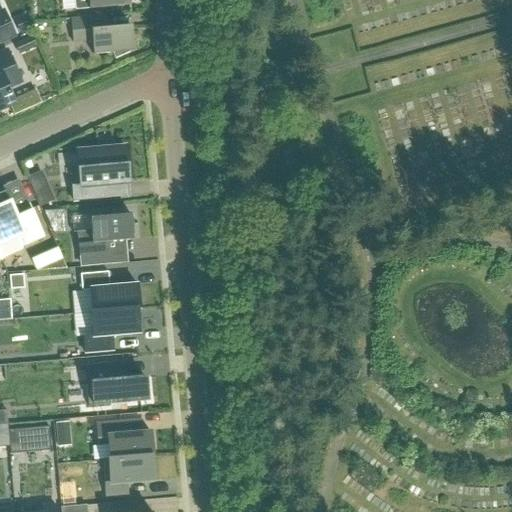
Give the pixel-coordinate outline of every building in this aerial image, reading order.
[(73,0),(74,11),(128,6),(127,0),(73,0)] [(0,13),(0,43),(14,38),(3,12),(0,13)] [(106,29),(105,18),(70,21),(72,44),(91,42),(92,55),(111,54),(114,60),(132,52),(130,27),(106,29)] [(32,39),(15,46),(19,55),(36,47),(32,39)] [(0,109),(13,104),(6,89),(20,83),(6,52),(0,54),(0,109)] [(80,187),(72,188),(74,203),(109,200),(108,186),(128,184),(124,148),(77,152),(80,187)] [(0,259),(22,250),(21,247),(42,238),(28,206),(13,213),(2,188),(0,188),(0,259)] [(46,190),(35,195),(40,206),(51,202),(46,190)] [(72,234),(76,233),(78,233),(91,232),(90,225),(89,219),(89,215),(71,217),(72,234)] [(79,258),(105,256),(104,243),(133,240),(130,215),(89,219),(90,225),(91,232),(78,233),(76,233),(79,258)] [(57,249),(44,255),(49,265),(61,259),(57,249)] [(108,273),(80,275),(81,292),(89,291),(91,313),(91,314),(137,310),(137,311),(139,311),(137,286),(109,288),(108,273)] [(23,275),(9,276),(10,291),(24,290),(23,275)] [(91,337),(83,337),(84,354),(112,351),(111,336),(139,334),(137,311),(137,310),(91,314),(91,313),(89,313),(91,337)] [(124,363),(85,367),(87,384),(86,384),(88,407),(147,401),(145,378),(125,380),(124,363)] [(150,457),(150,458),(152,458),(150,433),(120,436),(119,424),(96,426),(98,447),(108,446),(109,460),(109,461),(150,457)] [(48,428),(7,431),(10,455),(24,454),(23,450),(40,448),(41,452),(51,451),(48,428)] [(71,447),(70,435),(56,436),(57,448),(71,447)] [(109,461),(109,460),(102,460),(106,497),(127,496),(126,484),(152,481),(150,458),(150,457),(109,461)]
